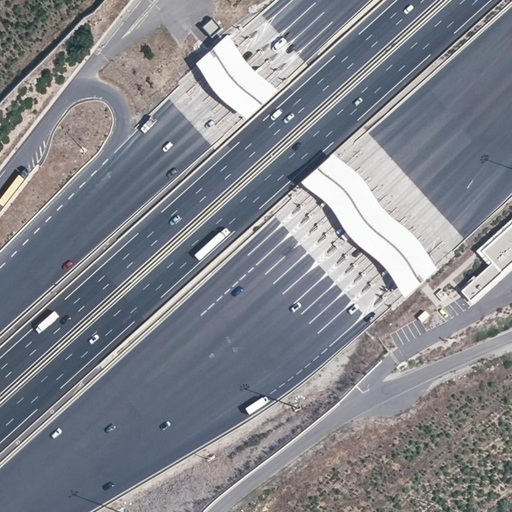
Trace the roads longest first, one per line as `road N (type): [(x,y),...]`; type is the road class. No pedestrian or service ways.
road 1 (motorway): [(0,503),(244,327),(511,83)]
road 2 (motorway): [(0,425),(471,0)]
road 3 (motorway): [(416,0),(0,376)]
road 4 (motorway): [(327,0),(0,295)]
road 5 (residential): [(511,335),(416,374),(297,440),(217,511)]
